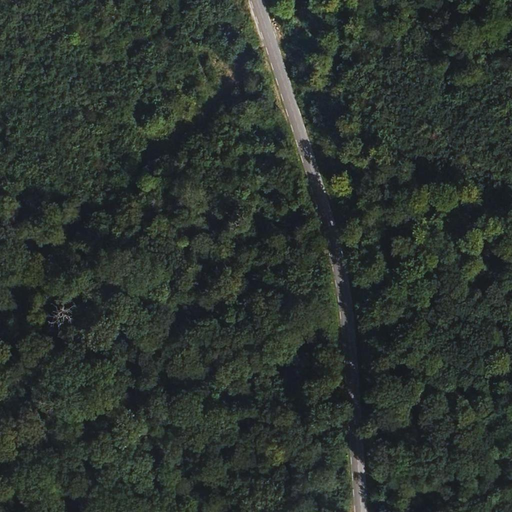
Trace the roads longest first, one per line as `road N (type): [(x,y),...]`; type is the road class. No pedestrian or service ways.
road 1 (track): [(109,0),(310,181),(511,385)]
road 2 (tertiary): [(256,0),(310,181),(346,352),(358,511)]
road 3 (track): [(0,355),(213,100),(310,0)]
